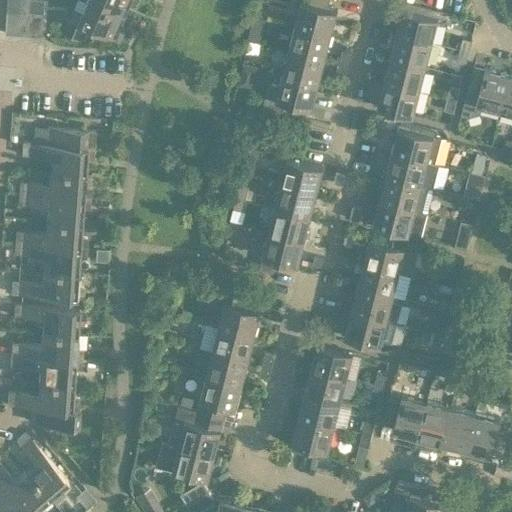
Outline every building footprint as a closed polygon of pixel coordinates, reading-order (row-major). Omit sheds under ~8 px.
[(16,9),(16,0),(5,0),(5,8),(16,9)] [(28,0),(16,0),(16,9),(28,10),(28,0)] [(28,0),(28,10),(43,11),(43,0),(28,0)] [(118,29),(123,16),(85,0),(80,13),(73,10),(69,20),(119,41),(123,31),(118,29)] [(134,6),(136,0),(85,0),(123,16),(129,3),(134,6)] [(328,6),(329,0),(301,0),(295,24),(332,33),(338,8),(328,6)] [(432,40),(438,16),(401,6),(395,31),(432,40)] [(14,33),(16,9),(5,8),(4,32),(14,33)] [(26,34),(28,10),(16,9),(14,33),(26,34)] [(41,35),(43,11),(28,10),(26,34),(41,35)] [(326,57),(332,33),(295,24),(289,47),(326,57)] [(426,64),(432,40),(395,31),(389,54),(426,64)] [(468,49),(471,38),(462,35),(459,47),(468,49)] [(319,82),(326,57),(289,47),(283,73),(289,74),(319,82)] [(465,62),(468,49),(459,47),(455,59),(465,62)] [(349,63),(352,51),(343,49),(340,61),(349,63)] [(420,88),(426,64),(389,54),(383,79),(420,88)] [(346,75),(349,63),(340,61),(337,73),(346,75)] [(510,73),(485,66),(473,63),(460,113),(467,115),(479,112),(481,104),(501,109),(510,73)] [(241,72),(253,75),(255,67),(243,64),(241,72)] [(319,82),(289,74),(283,73),(280,84),(270,82),(264,106),(305,117),(308,105),(313,107),(319,82)] [(511,112),(511,73),(510,73),(501,109),(511,112)] [(413,114),(420,88),(383,79),(376,104),(413,114)] [(456,98),(459,85),(449,83),(446,95),(456,98)] [(452,110),(456,98),(446,95),(443,107),(452,110)] [(381,133),(384,121),(375,119),(372,130),(381,133)] [(445,136),(434,134),(396,124),(390,149),(439,161),(445,136)] [(93,156),(95,131),(48,128),(47,145),(23,143),(22,156),(51,158),(50,171),(85,174),(86,156),(93,156)] [(433,186),(439,161),(390,149),(384,173),(433,186)] [(317,190),(323,165),(287,156),(281,181),(317,190)] [(247,159),(244,171),(253,174),(257,161),(247,159)] [(344,184),(347,173),(337,170),(334,182),(344,184)] [(84,191),(85,174),(50,171),(49,185),(19,182),(19,193),(90,199),(91,192),(84,191)] [(249,183),(252,174),(243,172),(241,181),(249,183)] [(427,210),(433,186),(384,173),(378,198),(416,207),(427,210)] [(480,197),(484,181),(471,178),(467,194),(480,197)] [(311,214),(317,190),(281,181),(275,205),(311,214)] [(247,197),(250,185),(241,183),(238,195),(247,197)] [(90,206),(90,199),(19,193),(18,205),(48,207),(46,220),(81,223),(83,206),(90,206)] [(244,210),(247,197),(238,195),(235,207),(244,210)] [(416,207),(378,198),(372,223),(410,232),(421,235),(427,210),(416,207)] [(359,219),(362,207),(353,204),(350,217),(359,219)] [(305,238),(311,214),(275,205),(269,228),(305,238)] [(460,209),(459,217),(473,221),(474,214),(460,209)] [(100,212),(98,224),(108,225),(109,213),(100,212)] [(80,241),(81,223),(46,220),(45,234),(16,232),(15,243),(86,249),(87,241),(80,241)] [(462,220),(460,228),(471,231),(473,223),(462,220)] [(299,263),(305,238),(269,228),(263,254),(299,263)] [(352,246),(355,233),(346,231),(343,243),(352,246)] [(418,249),(406,246),(369,236),(363,261),(400,271),(412,274),(418,249)] [(86,256),(86,249),(15,243),(14,255),(44,257),(43,269),(78,272),(79,255),(86,256)] [(322,269),(325,256),(316,254),(312,267),(322,269)] [(394,295),(400,271),(363,261),(357,285),(394,295)] [(76,290),(78,272),(43,269),(42,284),(12,282),(11,294),(82,299),(83,291),(76,290)] [(394,295),(357,285),(351,309),(388,319),(397,321),(403,297),(394,295)] [(215,286),(215,292),(225,294),(226,289),(215,286)] [(257,309),(260,297),(235,291),(232,303),(224,301),(218,325),(255,334),(261,310),(257,309)] [(444,294),(441,305),(451,307),(454,297),(444,294)] [(85,317),(86,308),(13,302),(12,315),(42,317),(41,330),(76,333),(77,316),(85,317)] [(438,319),(447,321),(450,311),(440,308),(438,319)] [(388,319),(351,309),(345,334),(382,344),(388,319)] [(177,322),(179,314),(167,311),(165,319),(177,322)] [(331,330),(334,318),(325,316),(322,328),(331,330)] [(511,318),(502,356),(511,358),(511,318)] [(218,325),(206,322),(199,346),(212,350),(249,359),(255,334),(218,325)] [(75,351),(76,333),(41,330),(40,345),(10,343),(9,353),(82,359),(82,352),(75,351)] [(348,376),(354,351),(317,342),(311,366),(348,376)] [(243,383),(249,359),(212,350),(206,374),(243,383)] [(272,365),(275,354),(266,351),(263,363),(272,365)] [(81,365),(82,359),(9,353),(8,365),(38,367),(38,379),(72,382),(74,365),(81,365)] [(269,377),(272,365),(263,363),(260,375),(269,377)] [(342,400),(348,376),(311,366),(305,391),(342,400)] [(458,382),(461,371),(448,368),(446,379),(458,382)] [(470,385),(472,374),(461,371),(458,382),(470,385)] [(384,385),(387,374),(378,372),(375,383),(384,385)] [(243,383),(206,374),(200,398),(202,399),(200,409),(224,415),(226,405),(237,408),(243,383)] [(71,401),(72,382),(38,379),(36,393),(6,391),(5,404),(30,406),(29,421),(76,424),(78,401),(71,401)] [(381,398),(384,385),(375,383),(372,395),(381,398)] [(335,425),(342,400),(305,391),(298,415),(335,425)] [(419,436),(428,400),(403,393),(401,400),(390,398),(383,422),(395,425),(394,430),(419,436)] [(443,442),(452,406),(428,400),(419,436),(443,442)] [(221,427),(224,415),(178,404),(169,440),(216,452),(222,427),(221,427)] [(468,448),(477,412),(452,406),(443,442),(468,448)] [(500,426),(501,418),(477,412),(468,448),(492,455),(493,450),(505,453),(511,429),(500,426)] [(329,449),(335,425),(298,415),(292,439),(329,449)] [(352,418),(350,427),(363,430),(364,426),(365,421),(352,418)] [(371,434),(375,422),(365,419),(365,421),(364,426),(363,430),(362,432),(371,434)] [(65,490),(71,485),(25,431),(15,439),(34,462),(24,470),(47,496),(61,485),(65,490)] [(368,446),(371,434),(362,432),(359,443),(368,446)] [(179,443),(169,440),(163,439),(157,464),(173,468),(210,477),(216,452),(179,443)] [(24,470),(14,479),(0,463),(0,480),(27,511),(36,511),(33,508),(47,496),(24,470)] [(443,511),(449,491),(397,478),(393,495),(406,506),(404,511),(443,511)] [(188,502),(210,489),(204,479),(182,492),(188,502)] [(27,511),(0,480),(0,511),(27,511)] [(220,501),(216,500),(210,489),(188,502),(194,511),(244,511),(247,503),(221,497),(220,501)] [(371,492),(363,496),(369,504),(374,501),(373,494),(371,492)] [(247,503),(244,511),(275,511),(271,511),(271,510),(247,503)]
